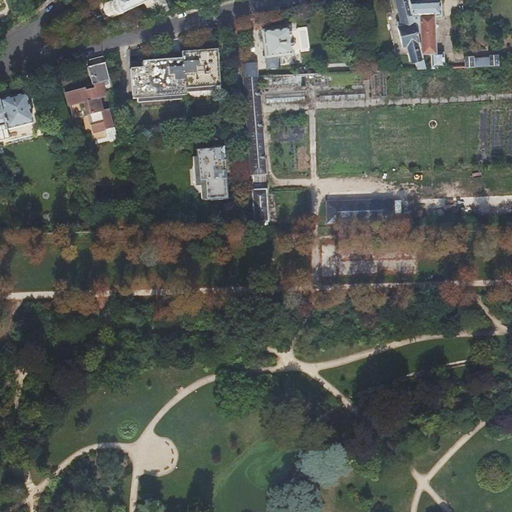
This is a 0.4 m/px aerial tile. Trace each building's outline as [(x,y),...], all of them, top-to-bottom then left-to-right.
[(114,0),(113,1),(111,5),(113,11),(119,13),(121,12),(121,13),(144,2),(142,0),(114,0)] [(168,10),(163,0),(149,0),(152,6),(150,7),(155,16),(168,10)] [(423,68),(432,67),(408,0),(396,0),(403,21),(400,22),(407,46),(411,45),(417,62),(421,61),(423,68)] [(408,0),(432,67),(444,66),(442,51),(435,52),(432,15),(440,15),(439,1),(414,2),(413,0),(408,0)] [(288,29),(261,32),(265,69),(276,68),(275,57),(291,55),(291,53),(298,52),(295,31),(288,31),(288,29)] [(182,60),(130,63),(133,98),(186,95),(186,89),(219,87),(216,51),(181,53),(182,60)] [(466,65),(498,63),(498,54),(490,55),(490,56),(473,57),(473,56),(466,56),(466,65)] [(112,90),(103,56),(90,60),(91,66),(89,66),(94,86),(86,89),(85,86),(68,91),(71,105),(80,102),(84,115),(91,113),(93,119),(90,120),(93,132),(116,126),(110,107),(104,109),(101,97),(107,95),(106,92),(112,90)] [(243,79),(251,78),(250,63),(242,63),(243,79)] [(383,70),(370,71),(372,102),(385,101),(383,70)] [(256,78),(257,92),(361,88),(359,72),(256,78)] [(256,78),(251,78),(243,79),(250,182),(263,181),(257,92),(256,78)] [(0,100),(0,101),(0,126),(6,125),(7,129),(32,123),(24,94),(0,99),(0,100)] [(116,126),(93,132),(95,139),(89,141),(91,146),(119,138),(116,126)] [(224,148),(197,149),(200,182),(207,182),(208,200),(229,199),(224,148)] [(266,188),(250,189),(252,222),(268,221),(266,188)] [(394,199),(326,199),(326,223),(395,223),(394,199)] [(0,231),(17,231),(17,229),(15,223),(0,222),(0,231)]
